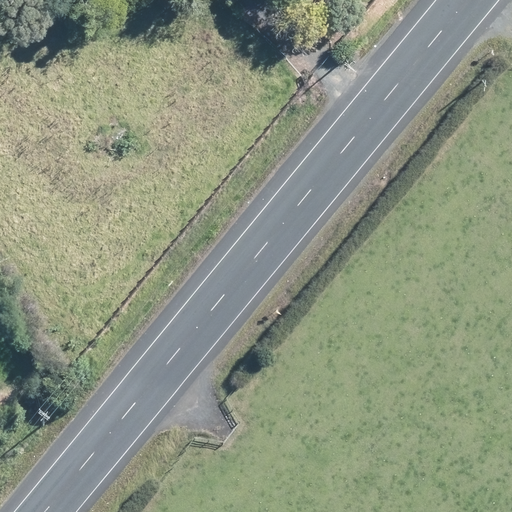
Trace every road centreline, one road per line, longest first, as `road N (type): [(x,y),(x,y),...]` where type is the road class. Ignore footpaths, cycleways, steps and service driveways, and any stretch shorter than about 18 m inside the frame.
road 1 (secondary): [(477,0),(52,511)]
road 2 (unknown): [(399,98),(283,0)]
